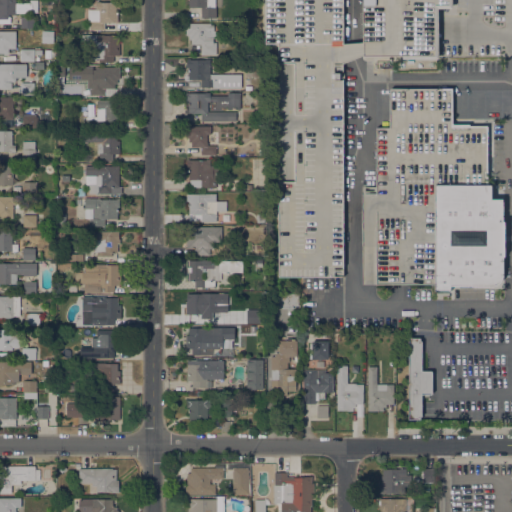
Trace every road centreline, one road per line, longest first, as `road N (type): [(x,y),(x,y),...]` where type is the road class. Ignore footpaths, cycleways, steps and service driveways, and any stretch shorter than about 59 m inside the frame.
road 1 (tertiary): [(511,444),(0,443)]
road 2 (residential): [(152,511),(151,0)]
